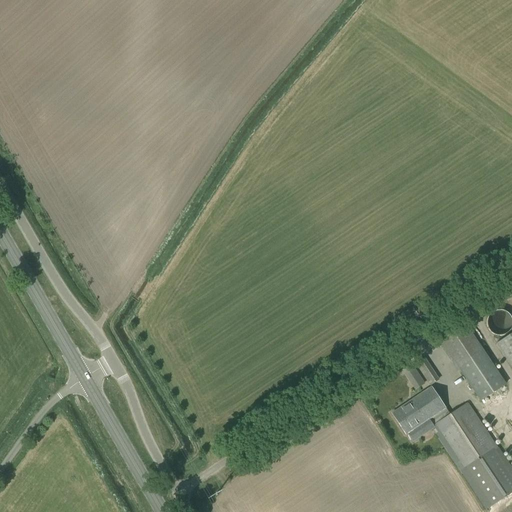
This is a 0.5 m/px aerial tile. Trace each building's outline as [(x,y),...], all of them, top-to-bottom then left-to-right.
[(486,319),(486,322),(486,324),(486,326),(487,329),(488,331),(490,332),(492,334),(494,335),(496,336),(498,336),(500,337),(503,336),(505,336),(507,334),(509,333),(511,331),(511,329),(511,316),(511,314),(509,312),(507,311),(505,310),(503,309),(500,309),(498,309),(496,309),(493,310),(491,312),(490,313),(488,315),(487,317),(486,319)] [(481,401),(506,385),(468,328),(443,345),(481,401)] [(511,366),(511,333),(496,344),(511,366)] [(414,362),(425,378),(434,372),(424,355),(414,362)] [(425,384),(412,364),(402,370),(415,390),(425,384)] [(422,392),(432,385),(429,381),(419,388),(422,392)] [(412,442),(430,430),(425,422),(446,408),(431,387),(391,413),(406,435),(407,434),(412,442)] [(488,509),(511,492),(511,468),(467,402),(433,426),(463,472),(488,509)]
